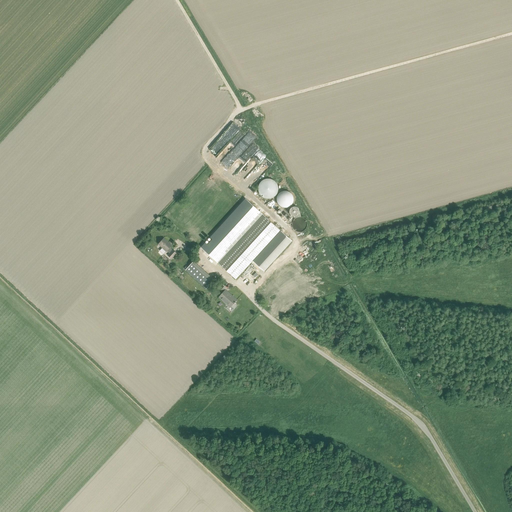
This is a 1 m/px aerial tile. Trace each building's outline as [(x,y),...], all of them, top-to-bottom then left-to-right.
[(222,144),(211,156),(217,161),(228,149),(222,144)] [(258,158),(247,174),(255,179),(266,163),(263,161),(258,158)] [(276,183),(276,182),(275,181),(274,180),(273,180),(272,179),(271,179),(270,179),(269,178),(268,178),(267,178),(266,179),(265,179),(264,179),(262,180),(261,181),(260,181),(259,183),(259,184),(258,185),(258,187),(257,188),(257,190),(258,191),(258,193),(259,194),(260,195),(261,197),(262,198),(264,198),(265,199),(266,199),(268,199),(269,199),(270,199),(272,198),(273,198),(274,197),(276,195),(277,194),(277,193),(278,191),(278,190),(278,189),(278,187),(278,186),(277,185),(277,184),(276,183)] [(293,197),(293,196),(292,195),(291,195),(291,194),(289,193),(287,193),(286,193),(285,193),(284,193),(283,193),(282,194),(281,194),(280,195),(279,196),(278,197),(278,198),(277,199),(277,200),(277,202),(277,203),(277,205),(278,205),(279,207),(280,208),(281,209),(282,209),(283,210),(284,210),(285,210),(286,210),(288,210),(289,210),(290,209),(291,208),(292,207),(293,206),(294,205),(294,204),(295,203),(295,202),(295,200),(294,199),(294,198),(293,197)] [(208,245),(203,250),(217,262),(235,279),(280,230),(261,213),(248,201),(212,240),(208,245)] [(307,223),(306,222),(305,221),(305,220),(303,220),(302,219),(301,219),(300,219),(299,219),(298,220),(297,220),(296,221),(295,222),(295,223),(294,224),(294,225),(293,226),(293,227),(294,228),(294,229),(294,230),(295,231),(296,232),(297,233),(298,233),(299,234),(300,234),(301,234),(302,234),(303,233),(304,233),(305,232),(306,231),(307,231),(307,229),(308,229),(308,228),(308,227),(308,226),(308,225),(307,224),(307,223)] [(291,241),(281,232),(270,244),(254,262),(263,271),(280,253),(291,241)] [(158,244),(166,252),(167,251),(169,254),(168,256),(171,259),(176,254),(170,248),(172,246),(164,239),(158,244)] [(185,270),(206,289),(214,280),(193,261),(185,270)] [(219,297),(230,307),(236,300),(225,290),(219,297)]
